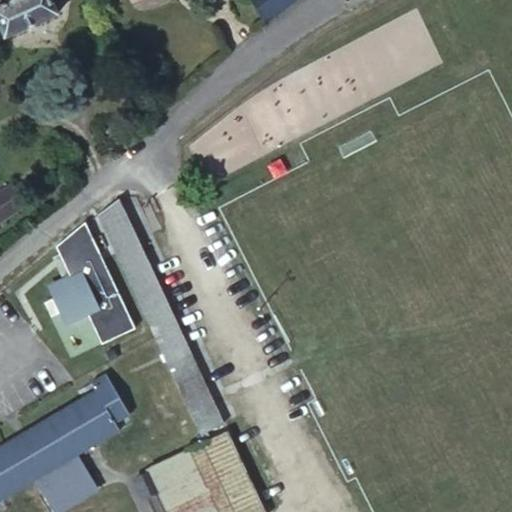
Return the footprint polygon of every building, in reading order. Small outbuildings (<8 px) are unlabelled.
[(2,0),(0,1),(0,27),(3,34),(54,12),(48,0),(2,0)] [(265,21),(292,0),(253,0),(264,18),(265,21)] [(8,185),(0,190),(0,218),(21,203),(8,185)] [(117,197),(97,212),(152,335),(201,440),(208,437),(205,430),(222,422),(117,197)] [(105,265),(68,283),(91,331),(127,313),(105,265)] [(93,388),(0,442),(0,496),(38,474),(40,478),(35,482),(52,511),(53,511),(96,487),(78,456),(60,467),(57,463),(117,428),(113,421),(127,412),(103,372),(88,381),(93,388)] [(263,511),(225,429),(208,437),(201,440),(146,466),(147,470),(157,490),(166,511),(263,511)] [(157,490),(147,470),(131,478),(141,497),(157,490)]
